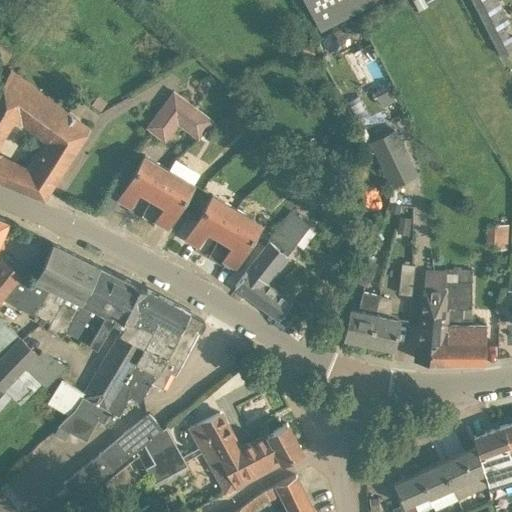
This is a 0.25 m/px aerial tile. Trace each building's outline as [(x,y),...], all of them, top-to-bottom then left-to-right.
[(377,0),(303,0),(319,30),(377,0)] [(429,5),(426,0),(412,0),(418,11),(429,5)] [(511,50),(511,38),(493,0),(472,0),(500,56),(511,50)] [(339,42),(362,29),(356,18),(332,30),(339,42)] [(9,70),(0,85),(0,180),(11,164),(0,159),(0,134),(12,114),(46,139),(66,112),(9,70)] [(193,105),(179,95),(151,132),(165,142),(178,125),(193,105)] [(193,105),(178,125),(198,140),(213,120),(193,105)] [(89,129),(66,112),(46,139),(24,172),(11,164),(0,180),(43,198),(89,129)] [(394,187),(418,175),(396,128),(371,140),(394,187)] [(169,170),(144,155),(118,201),(130,208),(140,190),(152,198),(169,170)] [(174,159),(169,170),(152,198),(165,205),(155,222),(167,229),(193,184),(199,173),(174,159)] [(306,173),(297,163),(288,171),(297,181),(306,173)] [(315,183),(301,201),(311,209),(325,191),(315,183)] [(236,209),(211,195),(185,240),(197,247),(207,230),(220,237),(236,209)] [(401,205),(390,203),(389,211),(399,213),(401,205)] [(260,224),(236,209),(220,237),(233,244),(222,262),(234,269),(260,224)] [(295,242),(309,224),(291,210),(245,269),(247,270),(235,286),(278,318),(291,302),(264,282),(295,242)] [(408,234),(411,218),(400,216),(397,232),(408,234)] [(6,222),(7,222),(0,218),(0,235),(6,238),(12,225),(6,222)] [(487,246),(511,247),(511,221),(488,220),(487,246)] [(31,286),(19,277),(3,298),(36,315),(68,251),(52,243),(31,286)] [(50,323),(83,259),(68,251),(36,315),(50,323)] [(365,286),(377,263),(366,258),(355,281),(365,286)] [(70,323),(99,266),(83,259),(50,323),(46,329),(63,338),(67,330),(70,323)] [(0,301),(3,298),(19,277),(20,275),(1,260),(0,261),(0,301)] [(411,294),(414,266),(401,264),(398,293),(411,294)] [(101,307),(116,274),(99,266),(70,323),(87,332),(101,307)] [(486,325),(471,325),(472,269),(461,269),(461,267),(453,267),(453,269),(434,270),(435,272),(434,289),(445,289),(443,311),(449,311),(448,324),(446,324),(442,362),(484,361),(486,325)] [(445,289),(434,289),(435,272),(434,270),(426,270),(424,289),(421,288),(413,359),(438,362),(442,362),(446,324),(448,324),(449,311),(443,311),(445,289)] [(99,348),(113,323),(122,328),(125,329),(130,321),(146,289),(135,284),(116,274),(101,307),(87,332),(83,339),(99,348)] [(75,409),(68,415),(57,425),(53,435),(64,440),(68,432),(85,441),(97,419),(112,428),(118,416),(120,417),(130,396),(140,402),(151,383),(162,389),(170,373),(175,376),(201,325),(199,319),(189,313),(189,312),(146,289),(130,321),(125,329),(122,328),(84,393),(75,409)] [(351,308),(344,338),(368,343),(380,294),(363,291),(359,310),(351,308)] [(389,317),(393,297),(380,294),(368,343),(392,348),(399,319),(389,317)] [(0,356),(18,338),(4,324),(0,328),(0,356)] [(37,355),(18,338),(0,356),(0,386),(3,390),(24,368),(37,355)] [(37,355),(24,368),(39,382),(45,387),(66,367),(40,352),(37,355)] [(19,404),(39,382),(24,368),(3,390),(0,393),(0,409),(11,396),(19,404)] [(61,379),(47,403),(59,410),(73,386),(61,379)] [(73,386),(59,410),(68,415),(75,409),(84,393),(73,386)] [(301,451),(286,423),(239,449),(220,413),(189,430),(198,446),(201,452),(207,464),(220,456),(236,486),(301,451)] [(143,443),(161,428),(149,414),(64,483),(76,498),(143,443)] [(511,482),(510,483),(511,489),(511,422),(497,428),(511,466),(511,482)] [(145,467),(153,483),(187,465),(185,461),(201,452),(198,446),(182,455),(165,426),(161,428),(143,443),(153,462),(145,467)] [(476,446),(487,485),(511,476),(511,466),(497,428),(473,437),(476,446)] [(476,446),(440,462),(451,487),(457,500),(487,486),(487,485),(476,446)] [(133,470),(128,462),(104,482),(112,492),(130,490),(133,470)] [(418,472),(428,494),(429,496),(451,487),(440,462),(418,472)] [(392,509),(393,511),(420,511),(433,506),(429,496),(428,494),(418,472),(393,483),(403,504),(392,509)] [(314,511),(295,475),(261,491),(234,511),(314,511)] [(379,510),(378,497),(369,498),(370,511),(379,510)]
